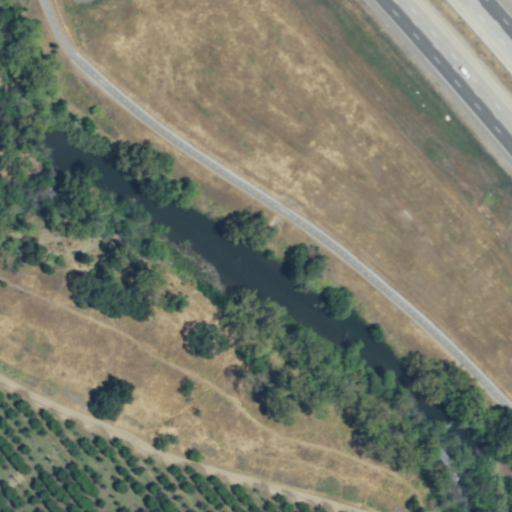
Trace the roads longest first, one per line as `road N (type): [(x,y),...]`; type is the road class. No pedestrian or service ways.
road 1 (track): [(361,511),(152,449),(0,378)]
road 2 (motorway): [(391,0),(511,137)]
